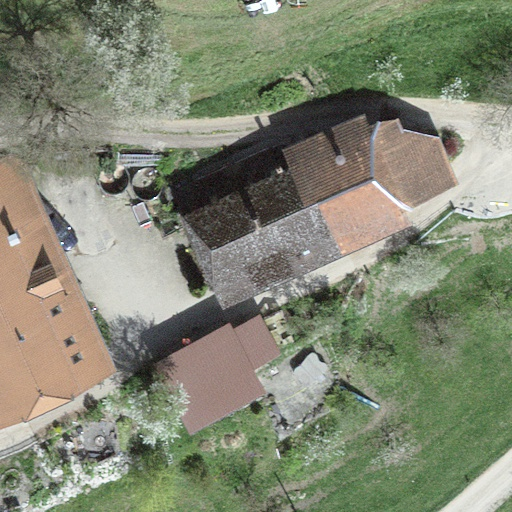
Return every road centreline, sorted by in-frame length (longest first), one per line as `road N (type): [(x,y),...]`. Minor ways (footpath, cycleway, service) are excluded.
road 1 (track): [(505,129),(438,194),(0,423)]
road 2 (track): [(511,128),(329,120),(148,147),(0,142)]
